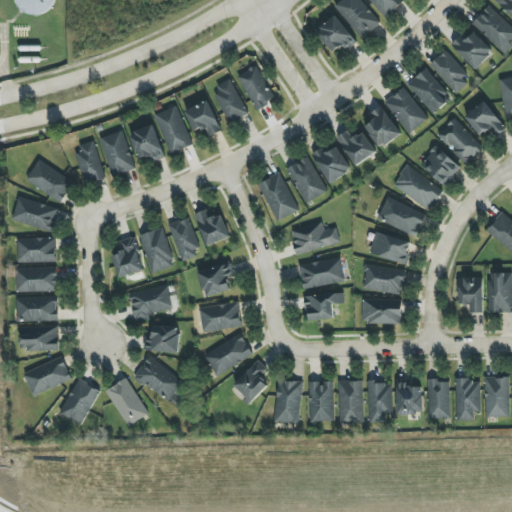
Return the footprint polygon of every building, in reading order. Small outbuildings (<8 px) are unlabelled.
[(18,0),(18,13),(54,13),(53,0),(18,0)] [(362,38),(381,23),(361,0),(342,0),(335,6),(362,38)] [(404,1),(402,0),(369,0),(386,18),(404,1)] [(511,0),(494,0),(494,1),(511,15),(511,0)] [(506,54),(511,47),(511,44),(509,42),(511,39),(511,27),(489,6),(473,24),(506,54)] [(358,41),(335,16),(316,33),(334,53),(343,45),(348,51),(358,41)] [(494,51),(470,29),(453,47),(477,70),(494,51)] [(431,65),(457,94),(472,80),(446,52),(431,65)] [(255,110),(274,101),(258,66),(239,75),(255,110)] [(452,98),(425,69),(408,85),(435,115),(452,98)] [(511,78),(499,80),(507,121),(511,119),(511,78)] [(227,123),(247,116),(233,79),(217,85),(220,93),(217,94),(227,123)] [(429,118),(403,88),(385,104),(410,134),(429,118)] [(223,130),(208,101),(185,112),(195,131),(205,127),(210,137),(223,130)] [(479,137),(491,129),(496,136),(505,130),(487,101),(465,115),(479,137)] [(154,116),(171,155),(193,145),(177,106),(154,116)] [(379,149),(400,137),(383,106),(369,114),(374,122),(366,126),(379,149)] [(466,165),(484,149),(455,118),(438,134),(466,165)] [(138,160),(151,156),(153,162),(164,158),(155,126),(131,133),(138,160)] [(112,176),(135,169),(123,131),(100,139),(112,176)] [(338,137),(355,166),(377,153),(364,132),(351,139),(347,132),(338,137)] [(80,146),(82,152),(75,154),(85,185),(106,178),(94,141),(80,146)] [(313,155),(330,183),(352,170),(335,142),(313,155)] [(444,186),(461,168),(437,147),(421,164),(444,186)] [(288,168),(305,204),(327,193),(310,157),(288,168)] [(75,183),(40,160),(26,180),(61,203),(75,183)] [(393,188),(432,210),(444,188),(405,167),(393,188)] [(299,211),(280,173),(259,183),(278,222),(299,211)] [(60,209),(19,197),(12,221),(53,232),(60,209)] [(416,237),(427,216),(389,197),(378,219),(416,237)] [(211,219),(207,210),(194,215),(208,247),(231,237),(221,215),(211,219)] [(511,252),(511,220),(503,213),(487,231),(511,252)] [(202,252),(189,218),(169,225),(182,260),(202,252)] [(298,255),(341,242),(337,227),(325,231),(322,223),(291,232),(298,255)] [(140,236),(152,273),(175,266),(163,228),(140,236)] [(413,243),(376,232),(370,254),(406,264),(413,243)] [(120,279),(145,269),(133,237),(120,242),(124,252),(112,257),(120,279)] [(17,263),(57,262),(56,238),(17,239),(17,263)] [(304,290),(345,281),(341,257),(299,266),(304,290)] [(199,272),(206,297),(231,290),(227,276),(234,274),(231,263),(199,272)] [(362,289),(402,296),(406,271),(367,264),(362,289)] [(15,268),(16,292),(57,292),(57,268),(15,268)] [(488,281),(489,313),(511,312),(511,273),(495,273),(495,281),(488,281)] [(459,278),(459,305),(471,305),(471,314),(484,313),(484,278),(459,278)] [(134,318),(173,312),(169,287),(130,292),(134,318)] [(306,295),(307,321),(334,320),(334,304),(345,304),(344,294),(306,295)] [(16,298),(16,322),(59,321),(58,297),(16,298)] [(363,323),(402,324),(402,300),(363,300),(363,323)] [(199,309),(204,333),(243,326),(238,302),(199,309)] [(19,327),(20,351),(60,350),(59,326),(19,327)] [(180,327),(150,326),(149,351),(178,352),(180,327)] [(253,355),(240,334),(205,356),(217,377),(253,355)] [(34,397),(72,379),(61,357),(23,375),(34,397)] [(169,401),(183,380),(149,357),(134,378),(169,401)] [(268,370),(257,359),(233,385),(252,403),(268,386),(260,378),(268,370)] [(485,378),(486,418),(510,417),(509,377),(485,378)] [(129,427),(149,414),(126,379),(106,392),(129,427)] [(98,388),(75,380),(62,416),(84,424),(98,388)] [(276,422),(299,424),(301,382),(278,380),(276,422)] [(480,412),(480,380),(456,380),(456,421),(474,421),(474,412),(480,412)] [(338,382),(339,423),(364,423),(363,381),(338,382)] [(450,419),(449,381),(427,381),(428,419),(450,419)] [(334,382),(309,382),(310,422),(334,422),(334,382)] [(392,382),(368,383),(369,423),(385,423),(385,414),(393,414),(392,382)] [(397,415),(424,414),(423,385),(397,385),(397,415)]
